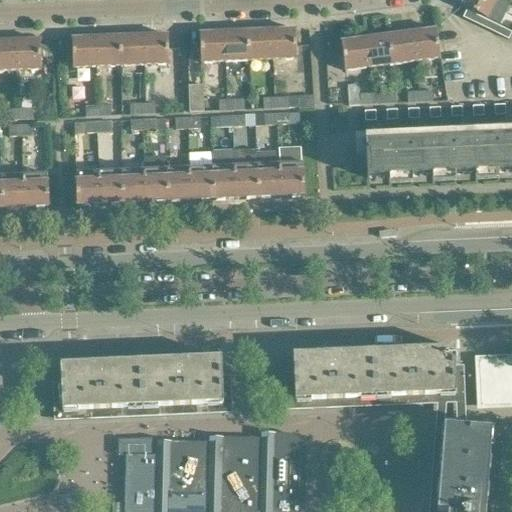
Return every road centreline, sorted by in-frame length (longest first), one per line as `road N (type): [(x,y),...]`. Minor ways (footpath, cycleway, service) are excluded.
road 1 (secondary): [(0,325),(511,302)]
road 2 (secondary): [(511,245),(0,268)]
road 3 (residential): [(100,11),(227,6)]
